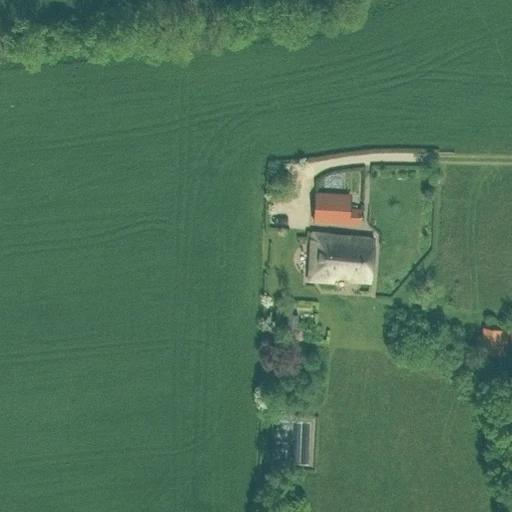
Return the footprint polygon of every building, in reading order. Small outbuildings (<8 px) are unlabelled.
[(360,208),(350,207),(350,196),(315,193),(312,220),(359,223),(360,208)] [(298,215),(296,201),(280,203),(282,218),(298,215)] [(369,278),(372,235),(309,231),(307,279),(332,280),(332,276),(369,278)] [(511,335),(487,334),(485,353),(506,355),(507,352),(511,352),(511,335)] [(305,429),(304,472),(320,472),(321,429),(305,429)]
